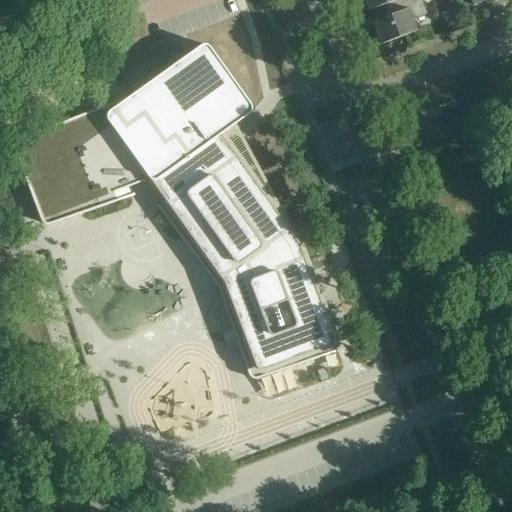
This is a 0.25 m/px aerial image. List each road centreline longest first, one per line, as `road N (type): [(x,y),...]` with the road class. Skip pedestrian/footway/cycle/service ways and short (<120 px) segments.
road 1 (residential): [(498,511),(352,100)]
road 2 (residential): [(352,100),(511,40)]
